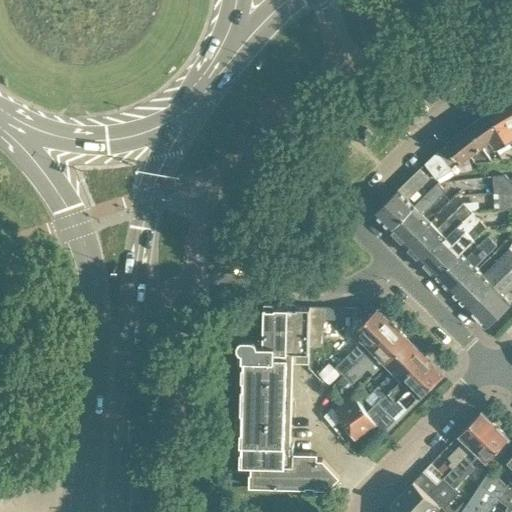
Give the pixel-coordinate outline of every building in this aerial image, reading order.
[(0,6),(0,29),(14,22),(6,4),(0,6)] [(511,98),(511,99),(500,105),(488,112),(507,141),(511,137),(511,98)] [(509,145),(507,141),(488,112),(476,120),(464,128),(477,148),(491,139),(499,151),(509,145)] [(358,138),(359,139),(364,144),(364,145),(367,145),(367,144),(373,138),(374,138),(374,135),(373,135),(367,129),(367,128),(364,128),(364,129),(358,135),(357,135),(357,138),(358,138)] [(483,149),(477,148),(464,128),(457,134),(450,139),(444,145),(438,150),(453,169),(459,162),(469,154),(475,161),(490,160),(483,149)] [(511,148),(501,155),(504,159),(511,158),(511,148)] [(438,150),(425,163),(437,179),(453,169),(438,150)] [(373,213),(389,229),(414,204),(409,199),(429,178),(419,168),(373,213)] [(511,181),(506,175),(494,176),(495,193),(500,192),(511,191),(511,181)] [(438,182),(414,204),(389,229),(403,243),(428,218),(424,212),(446,191),(438,182)] [(511,191),(500,192),(501,208),(511,207),(511,191)] [(421,261),(446,236),(472,210),(464,202),(438,227),(431,220),(429,218),(428,218),(403,243),(406,245),(421,261)] [(472,210),(421,261),(436,275),(461,250),(487,225),(472,210)] [(461,250),(436,275),(450,290),(475,266),(497,244),(488,235),(467,256),(461,250)] [(475,266),(450,290),(453,293),(469,309),(511,266),(511,249),(510,248),(484,274),(478,268),(475,266)] [(511,266),(469,309),(486,327),(511,302),(503,295),(511,286),(511,266)] [(251,334),(243,334),(241,410),(247,410),(247,418),(241,418),(241,420),(247,421),(246,429),(241,429),(241,442),(246,442),(246,451),(240,451),(240,464),(255,465),(254,473),(249,473),(249,486),(306,488),(306,482),(314,482),(314,488),(327,488),(339,477),(340,476),(339,476),(323,459),(317,458),(317,453),(293,452),(293,463),(285,463),(288,355),(265,353),(265,349),(293,350),(292,363),(308,364),(309,364),(310,346),(311,306),(265,304),(264,326),(251,325),(251,334)] [(312,306),(311,306),(310,346),(323,346),(324,306),(312,306)] [(363,339),(335,366),(344,375),(394,324),(377,307),(354,330),(363,339)] [(394,324),(344,375),(352,383),(368,367),(374,373),(386,361),(397,350),(399,352),(411,341),(408,339),(394,324)] [(394,369),(375,388),(383,396),(424,355),(411,341),(399,352),(397,350),(386,361),(388,364),(394,369)] [(419,396),(419,395),(442,373),(424,355),(383,396),(377,402),(368,411),(376,424),(383,432),(396,419),(387,410),(410,386),(419,396)] [(344,375),(339,380),(347,388),(352,383),(344,375)] [(375,388),(369,394),(377,402),(383,396),(375,388)] [(355,393),(342,402),(333,408),(355,439),(376,424),(368,411),(355,393)] [(453,461),(450,464),(453,468),(495,424),(481,410),(458,434),(459,436),(460,434),(465,440),(448,457),(453,461)] [(453,468),(445,476),(456,487),(475,467),(471,463),(480,454),(486,460),(496,450),(499,453),(507,445),(504,442),(508,437),(495,424),(453,468)] [(511,455),(508,460),(511,463),(511,477),(507,484),(491,469),(470,501),(467,504),(460,511),(489,511),(500,498),(508,504),(505,508),(510,511),(511,508),(511,455)] [(431,462),(423,470),(437,484),(445,476),(431,462)] [(441,506),(443,508),(447,504),(460,491),(445,476),(437,484),(423,470),(414,480),(413,481),(439,507),(441,506)] [(391,503),(410,511),(434,511),(436,511),(439,507),(413,481),(409,485),(405,489),(392,503),(391,503)] [(447,504),(443,508),(447,511),(460,511),(467,504),(462,500),(453,509),(447,504)] [(410,511),(391,503),(391,504),(390,511),(410,511)]
